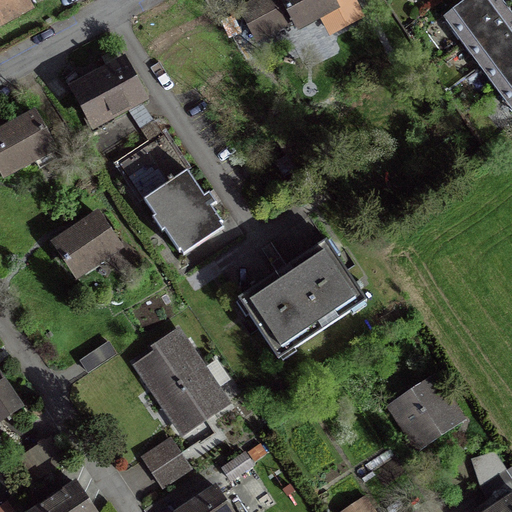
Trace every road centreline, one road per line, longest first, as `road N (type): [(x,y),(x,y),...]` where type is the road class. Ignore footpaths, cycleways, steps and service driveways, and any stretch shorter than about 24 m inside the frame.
road 1 (residential): [(0,323),(124,511)]
road 2 (residential): [(0,72),(129,0)]
